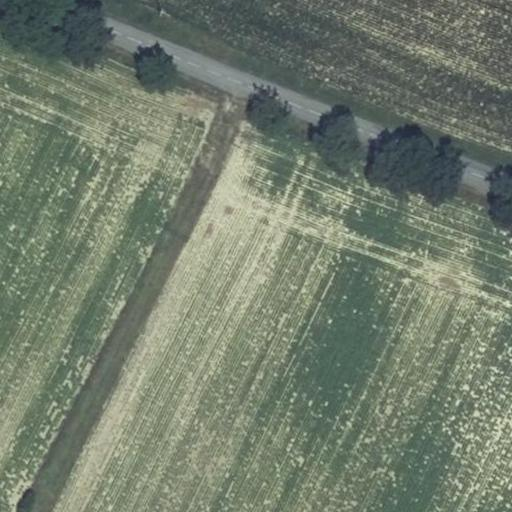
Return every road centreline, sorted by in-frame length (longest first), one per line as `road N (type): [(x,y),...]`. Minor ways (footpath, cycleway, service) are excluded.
road 1 (tertiary): [(511,188),(43,0)]
road 2 (track): [(241,84),(32,511)]
